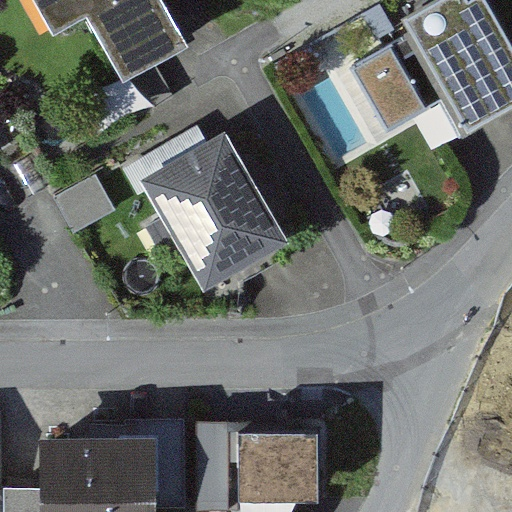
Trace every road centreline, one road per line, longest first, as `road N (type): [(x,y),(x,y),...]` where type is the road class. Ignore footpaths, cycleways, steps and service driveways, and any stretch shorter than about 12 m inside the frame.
road 1 (residential): [(0,369),(436,350)]
road 2 (residential): [(391,511),(436,350)]
road 3 (residential): [(436,350),(511,230)]
